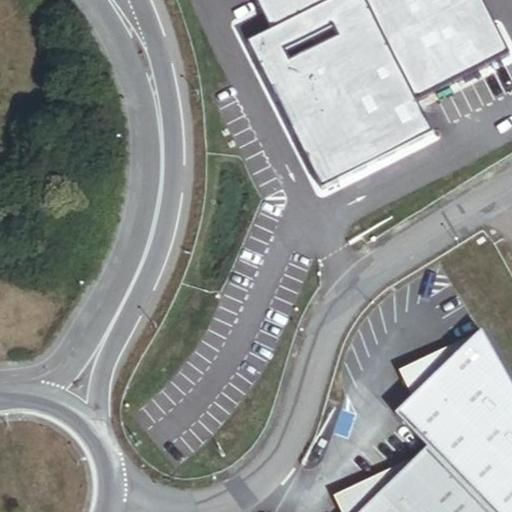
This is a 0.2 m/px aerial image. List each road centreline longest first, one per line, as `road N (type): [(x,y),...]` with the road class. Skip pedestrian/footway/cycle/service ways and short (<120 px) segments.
road 1 (unclassified): [(191,511),(223,504),(283,450),(327,321),(362,275),(511,187)]
road 2 (tertiary): [(90,369),(147,248),(161,186),(149,66)]
